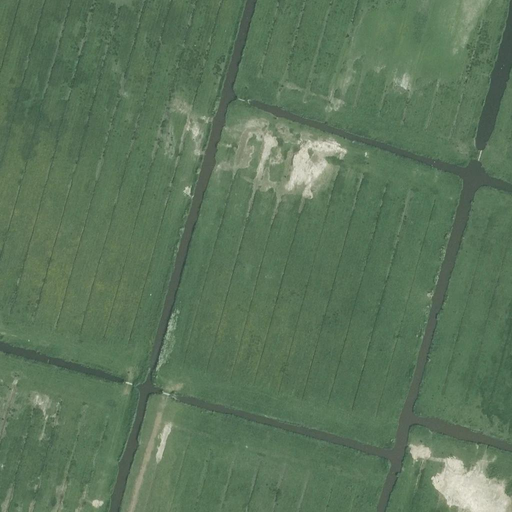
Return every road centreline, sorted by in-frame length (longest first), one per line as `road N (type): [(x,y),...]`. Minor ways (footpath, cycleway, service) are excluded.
road 1 (track): [(130,511),(170,387),(172,340),(234,114),(246,94),(248,55)]
road 2 (track): [(100,511),(147,328)]
